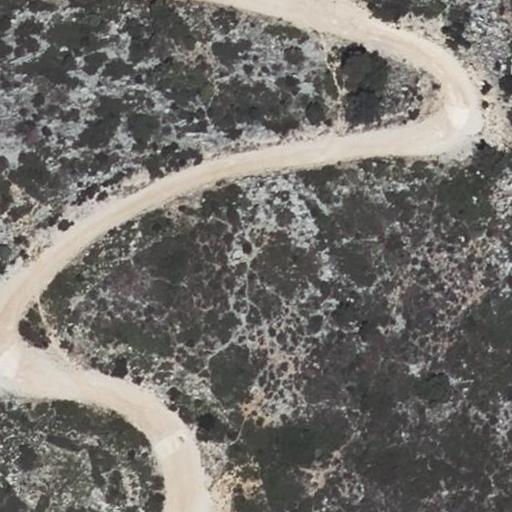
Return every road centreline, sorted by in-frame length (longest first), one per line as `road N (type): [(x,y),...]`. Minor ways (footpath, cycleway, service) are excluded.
road 1 (track): [(0,324),(15,271),(190,175),(342,145),(451,135),(461,120),(459,77),(423,45),(239,0)]
road 2 (track): [(188,511),(190,472),(170,437),(128,401),(22,371),(0,336)]
